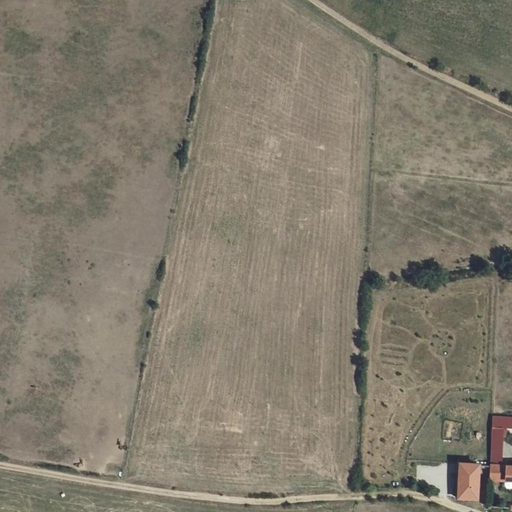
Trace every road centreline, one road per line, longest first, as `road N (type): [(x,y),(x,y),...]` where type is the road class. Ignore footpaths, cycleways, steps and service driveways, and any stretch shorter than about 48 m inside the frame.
road 1 (track): [(0,465),(259,501),(411,494)]
road 2 (track): [(511,105),(389,48),(314,0)]
